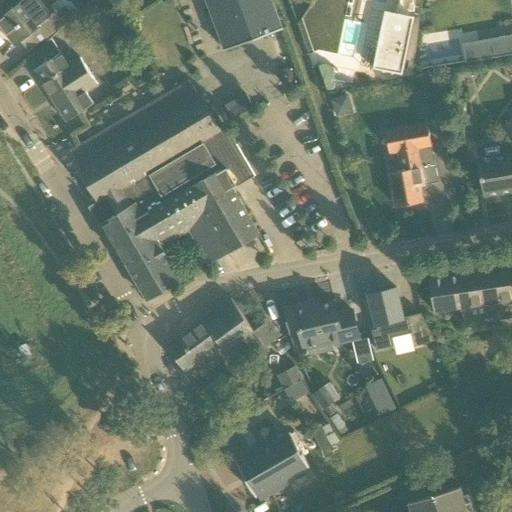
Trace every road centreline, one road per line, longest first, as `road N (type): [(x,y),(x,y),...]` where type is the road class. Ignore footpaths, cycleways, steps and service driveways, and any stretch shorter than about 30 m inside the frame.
road 1 (residential): [(139,332),(201,296),(278,275),(511,237)]
road 2 (tertiary): [(139,332),(0,94)]
road 3 (tertiary): [(186,478),(139,332)]
